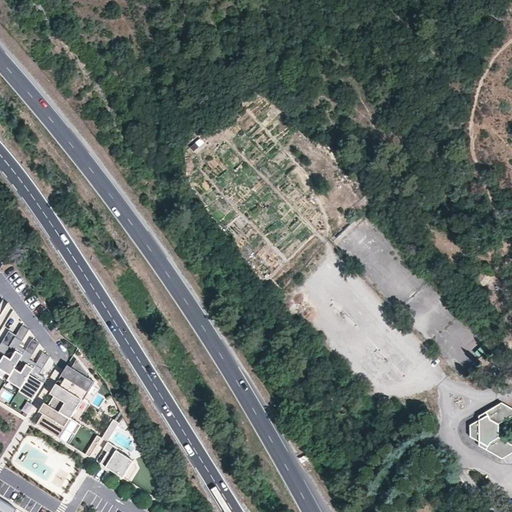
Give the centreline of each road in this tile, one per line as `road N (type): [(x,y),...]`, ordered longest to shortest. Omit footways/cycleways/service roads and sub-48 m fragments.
road 1 (trunk): [(314,511),(211,331),(82,152),(0,57)]
road 2 (trunk): [(0,157),(119,319),(196,453)]
